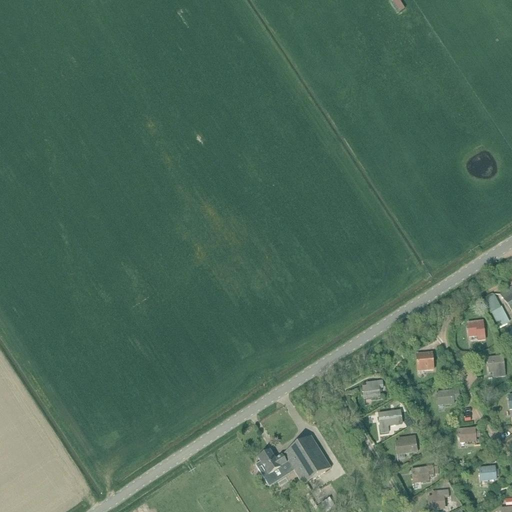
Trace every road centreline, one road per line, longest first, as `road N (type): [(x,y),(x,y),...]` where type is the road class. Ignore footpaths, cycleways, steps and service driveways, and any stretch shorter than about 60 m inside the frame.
road 1 (tertiary): [(95,511),(511,242)]
road 2 (track): [(406,310),(440,340),(511,475)]
road 3 (track): [(408,511),(318,367)]
